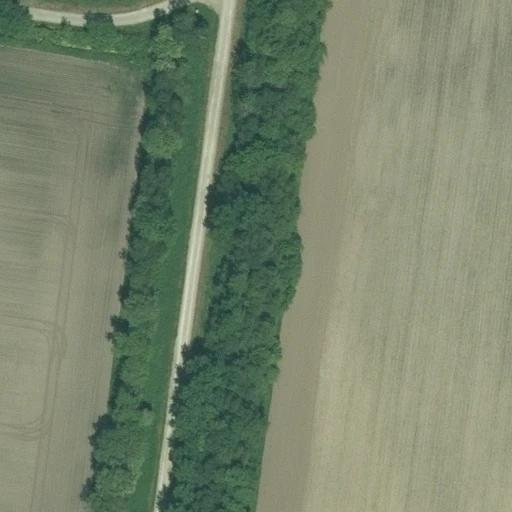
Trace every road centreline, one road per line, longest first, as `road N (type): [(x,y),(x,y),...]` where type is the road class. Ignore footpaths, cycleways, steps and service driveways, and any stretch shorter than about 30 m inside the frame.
road 1 (track): [(233,0),(166,511)]
road 2 (track): [(0,2),(106,14),(189,0)]
